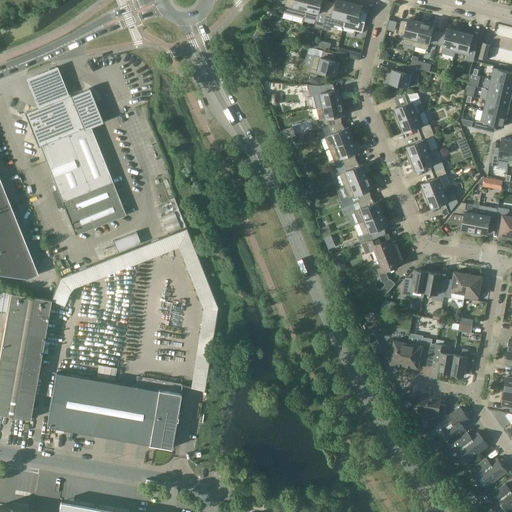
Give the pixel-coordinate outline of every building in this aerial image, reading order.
[(304,18),(309,0),(286,0),(284,13),(285,9),(299,12),(298,16),(304,18)] [(319,13),(326,15),(329,2),(325,0),(309,0),(304,18),(305,18),(305,16),(317,19),(318,20),(319,13)] [(344,26),(345,22),(350,2),(339,0),(336,0),(336,2),(329,2),(326,15),(322,29),(329,30),(336,24),(344,26)] [(350,2),(345,22),(357,25),(355,31),(362,33),(368,11),(362,9),(362,6),(363,6),(350,2)] [(403,42),(416,46),(422,22),(408,19),(409,19),(408,22),(401,21),(398,34),(404,36),(403,42)] [(430,42),(437,44),(440,31),(434,28),(434,26),(435,26),(435,25),(422,22),(416,46),(428,49),(430,42)] [(442,52),(454,56),(460,32),(447,28),(447,29),(447,31),(440,31),(437,44),(443,46),(442,52)] [(460,32),(454,56),(455,56),(456,51),(467,54),(466,60),(473,62),(479,41),(472,38),(473,36),(473,35),(460,32)] [(482,43),(478,59),(485,61),(489,45),(482,43)] [(339,47),(337,54),(360,60),(361,53),(339,47)] [(324,72),(336,75),(339,61),(338,61),(338,62),(336,61),(337,54),(323,51),(322,57),(315,56),(312,71),(324,74),(324,72)] [(412,59),(410,67),(411,67),(421,69),(430,72),(431,64),(412,59)] [(38,108),(69,96),(63,82),(57,66),(26,79),(32,95),(38,108)] [(418,81),(421,69),(411,67),(410,67),(408,66),(407,73),(394,69),(393,69),(392,73),(391,73),(386,84),(398,87),(398,84),(409,87),(411,80),(418,81)] [(511,72),(493,68),(491,79),(511,83),(511,72)] [(470,78),(468,84),(472,85),(476,86),(477,86),(479,81),(470,78)] [(511,83),(491,79),(488,89),(511,95),(511,92),(511,83)] [(315,95),(318,107),(341,102),(338,89),(336,90),(333,83),(319,85),(321,93),(315,95)] [(468,84),(465,95),(468,95),(473,97),(476,86),(472,85),(468,84)] [(92,126),(102,122),(99,113),(97,106),(96,106),(89,88),(76,94),(76,93),(69,96),(38,108),(25,114),(33,134),(38,147),(40,146),(75,235),(125,215),(90,127),(92,126)] [(488,89),(486,100),(509,105),(511,95),(488,89)] [(271,97),(271,98),(271,100),(271,101),(271,102),(272,102),(272,103),(273,104),(274,104),(275,105),(276,105),(276,104),(277,104),(278,104),(278,103),(279,103),(279,102),(279,101),(280,101),(280,100),(280,98),(280,97),(279,97),(279,96),(279,95),(278,95),(278,94),(277,94),(276,93),(275,93),(274,94),(273,94),(272,95),(271,96),(271,97)] [(395,112),(397,121),(419,113),(416,106),(422,103),(418,93),(405,94),(408,103),(396,108),(396,107),(395,108),(397,112),(395,112)] [(486,100),(483,110),(506,116),(509,105),(486,100)] [(343,102),(341,102),(318,107),(321,120),(327,119),(329,126),(342,122),(342,115),(344,115),(344,111),(345,111),(343,102)] [(476,120),(474,128),(486,130),(488,123),(504,127),(506,116),(483,110),(481,121),(476,120)] [(418,127),(421,134),(432,129),(432,128),(430,124),(430,122),(424,125),(419,113),(397,121),(402,129),(403,129),(405,133),(406,132),(418,127)] [(473,121),(462,118),(462,120),(464,125),(472,127),(473,121)] [(326,136),(330,148),(353,139),(348,127),(347,127),(348,127),(346,128),(342,122),(329,126),(332,134),(326,136)] [(407,151),(410,159),(431,151),(426,139),(435,135),(432,129),(421,134),(423,140),(408,146),(407,146),(409,150),(407,151)] [(465,137),(458,140),(461,147),(468,144),(465,137)] [(493,153),(491,165),(497,166),(498,162),(509,164),(509,162),(511,143),(511,139),(501,138),(499,154),(493,153)] [(341,158),(344,165),(357,159),(355,153),(357,152),(358,152),(353,139),(330,148),(335,161),(341,158)] [(430,165),(433,172),(444,167),(442,161),(436,163),(431,151),(410,159),(414,168),(416,167),(418,171),(418,170),(430,165)] [(340,173),(345,186),(368,176),(363,164),(362,164),(363,165),(360,165),(357,159),(344,165),(347,171),(340,173)] [(422,188),(425,197),(446,188),(441,176),(447,174),(444,167),(433,172),(435,178),(423,183),(422,183),(424,187),(422,188)] [(356,195),(359,202),(372,197),(370,190),(372,189),(373,189),(368,176),(345,186),(350,198),(356,195)] [(0,274),(28,278),(38,274),(0,178),(0,274)] [(446,188),(425,197),(429,205),(431,204),(432,208),(433,208),(433,207),(445,203),(449,213),(450,213),(458,202),(455,193),(449,195),(446,188)] [(353,204),(360,223),(383,214),(378,201),(377,201),(377,202),(375,202),(372,197),(359,202),(353,204)] [(465,231),(474,234),(478,212),(466,209),(467,203),(462,202),(452,215),(453,213),(464,215),(462,228),(461,229),(466,230),(465,231)] [(510,236),(511,236),(511,216),(508,216),(510,209),(498,207),(498,209),(496,219),(502,220),(500,234),(503,235),(504,237),(506,238),(508,238),(510,236)] [(496,221),(498,209),(492,208),(491,214),(478,212),(474,234),(483,235),(484,233),(488,234),(488,233),(490,220),(496,221)] [(374,239),(378,237),(386,234),(385,227),(387,226),(388,226),(383,214),(360,223),(365,235),(371,232),(374,239)] [(114,241),(118,252),(140,243),(136,232),(114,241)] [(331,235),(324,238),(329,249),(336,246),(331,235)] [(377,251),(380,258),(399,250),(396,244),(397,242),(396,238),(394,237),(380,243),(378,237),(374,239),(362,244),(366,254),(375,250),(376,252),(377,251)] [(399,250),(380,258),(383,264),(381,265),(382,267),(378,269),(383,281),(386,284),(382,289),(387,293),(396,283),(390,279),(389,280),(386,271),(404,263),(405,261),(404,258),(402,257),(399,250)] [(339,273),(346,270),(344,267),(341,265),(336,267),(339,273)] [(416,290),(425,292),(428,272),(415,269),(413,281),(405,279),(402,294),(415,296),(416,290)] [(446,284),(446,286),(444,297),(451,298),(452,291),(465,293),(469,274),(466,273),(464,271),(462,270),(460,270),(458,272),(455,271),(452,285),(446,284)] [(428,272),(425,292),(433,293),(432,299),(443,301),(444,297),(446,286),(440,285),(442,274),(428,272)] [(471,274),(469,274),(465,293),(479,296),(482,276),(479,276),(478,274),(476,273),(473,273),(471,274)] [(10,293),(0,291),(0,311),(7,313),(10,293)] [(0,353),(0,413),(30,419),(51,300),(11,293),(0,353)] [(388,308),(389,301),(385,299),(380,307),(388,308)] [(460,323),(472,326),(473,319),(461,317),(460,323)] [(459,330),(471,333),(473,326),(460,323),(459,330)] [(368,336),(376,354),(383,350),(374,333),(368,336)] [(407,343),(403,365),(419,367),(421,353),(434,355),(436,344),(432,344),(433,339),(423,337),(422,345),(416,344),(415,342),(412,342),(410,343),(407,343)] [(391,362),(403,365),(407,343),(404,342),(403,340),(397,339),(396,341),(395,340),(391,362)] [(438,371),(451,373),(454,354),(447,353),(448,346),(436,344),(434,357),(441,358),(438,371)] [(454,354),(451,373),(464,375),(468,349),(463,348),(462,356),(454,354)] [(56,372),(47,426),(171,448),(180,393),(158,390),(56,372)] [(511,391),(505,390),(502,404),(511,405),(511,391)] [(438,416),(445,418),(447,405),(440,404),(441,399),(430,397),(430,396),(422,394),(419,410),(438,413),(438,416)] [(401,399),(406,408),(413,404),(411,401),(401,399)] [(446,425),(442,428),(445,432),(451,440),(466,429),(462,424),(470,419),(468,418),(469,416),(467,413),(465,412),(460,407),(450,414),(454,419),(446,425)] [(469,431),(465,433),(451,444),(459,454),(463,451),(469,459),(488,445),(478,432),(473,436),(469,431)] [(439,458),(440,458),(445,455),(441,450),(436,453),(439,458)] [(488,457),(484,459),(471,469),(479,479),(483,476),(489,484),(507,471),(497,458),(492,462),(488,457)] [(502,502),(508,510),(511,507),(511,487),(510,489),(508,489),(507,489),(504,485),(506,484),(506,483),(490,495),(497,506),(502,502)]
